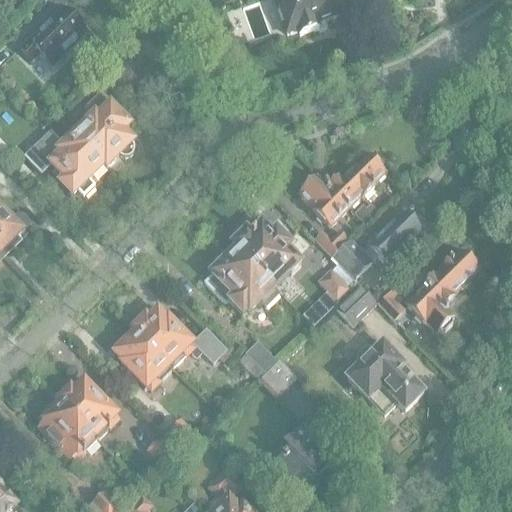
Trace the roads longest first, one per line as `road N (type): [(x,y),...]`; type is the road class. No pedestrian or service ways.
road 1 (residential): [(0,375),(241,139)]
road 2 (residential): [(241,139),(419,76)]
road 3 (residential): [(241,139),(142,0)]
road 4 (residential): [(511,168),(419,76)]
road 5 (residential): [(457,460),(511,348)]
